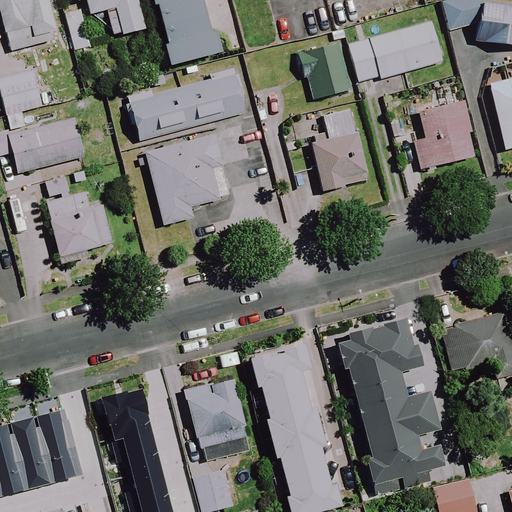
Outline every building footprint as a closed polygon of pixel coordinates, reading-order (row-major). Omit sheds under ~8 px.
[(0,0),(0,20),(10,54),(57,40),(45,0),(0,0)] [(74,0),(76,3),(84,1),(88,18),(105,13),(112,40),(143,32),(135,0),(74,0)] [(145,0),(147,6),(151,6),(161,44),(157,45),(163,68),(215,54),(209,33),(205,34),(195,0),(145,0)] [(511,8),(480,5),(478,0),(452,0),(438,4),(446,34),(474,27),(479,46),(511,49),(511,8)] [(89,49),(80,14),(64,19),(73,53),(89,49)] [(440,65),(430,24),(346,45),(356,86),(440,65)] [(349,93),(339,48),(294,58),(299,81),(306,79),(310,101),(349,93)] [(41,108),(28,56),(0,63),(0,101),(4,118),(41,108)] [(244,114),(234,75),(152,97),(151,92),(124,99),(136,143),(244,114)] [(511,82),(488,87),(501,152),(511,149),(511,82)] [(70,102),(67,85),(50,89),(54,105),(70,102)] [(473,159),(461,104),(417,114),(423,140),(412,142),(419,171),(473,159)] [(321,116),(327,141),(309,145),(320,193),(365,182),(355,135),(349,110),(321,116)] [(0,160),(12,157),(16,175),(82,159),(72,120),(36,129),(34,123),(0,131),(0,160)] [(225,199),(211,138),(144,154),(161,227),(191,220),(188,208),(225,199)] [(43,183),(48,204),(44,205),(59,266),(86,260),(84,252),(109,246),(99,203),(87,206),(85,195),(70,199),(65,178),(43,183)] [(436,330),(450,378),(485,368),(488,382),(511,375),(511,354),(501,312),(436,330)] [(422,367),(411,321),(333,339),(341,374),(347,373),(367,458),(361,460),(367,488),(399,480),(401,492),(415,489),(412,476),(439,470),(434,450),(417,454),(413,435),(433,431),(425,393),(414,396),(408,370),(422,367)] [(336,391),(317,396),(310,368),(261,381),(267,404),(274,402),(298,491),(331,482),(325,461),(334,458),(327,432),(345,427),(336,391)] [(250,453),(233,379),(210,384),(213,396),(185,402),(200,465),(250,453)] [(145,465),(159,461),(156,450),(166,446),(155,403),(106,416),(123,480),(148,473),(145,465)] [(93,484),(77,421),(51,427),(50,424),(28,429),(45,497),(93,484)] [(19,511),(1,441),(0,441),(0,511),(19,511)] [(221,472),(191,480),(198,511),(214,511),(231,508),(221,472)] [(172,479),(149,485),(154,504),(177,498),(172,479)] [(435,511),(476,511),(473,496),(468,481),(430,491),(435,511)]
